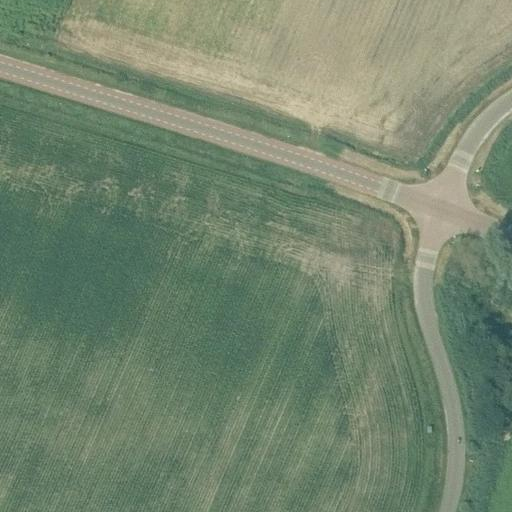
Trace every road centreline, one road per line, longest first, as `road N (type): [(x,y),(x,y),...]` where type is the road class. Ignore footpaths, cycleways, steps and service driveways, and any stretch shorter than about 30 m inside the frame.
road 1 (tertiary): [(437,213),(0,75)]
road 2 (unclassified): [(443,511),(451,412),(420,283),(437,213)]
road 3 (unclassified): [(437,213),(480,121),(511,99)]
